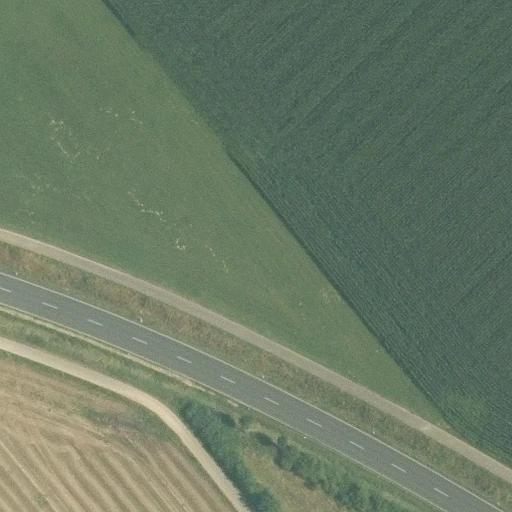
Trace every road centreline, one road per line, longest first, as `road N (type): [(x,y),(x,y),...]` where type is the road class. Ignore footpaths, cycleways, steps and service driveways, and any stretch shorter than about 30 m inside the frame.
road 1 (track): [(0,230),(169,294),(300,357),(511,478)]
road 2 (secondary): [(478,511),(203,362),(0,284)]
road 3 (track): [(0,342),(164,411),(247,511)]
